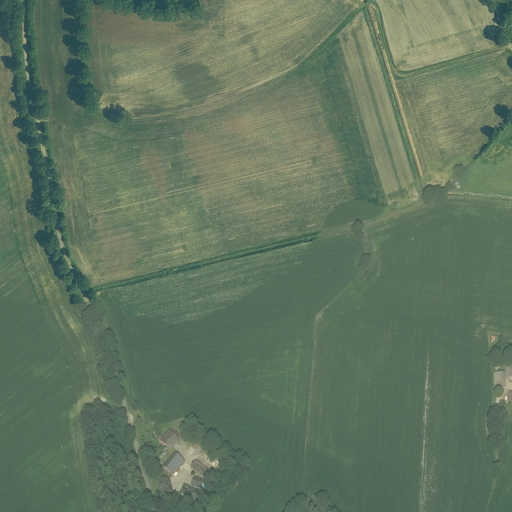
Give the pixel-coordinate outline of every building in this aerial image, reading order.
[(504,372),(493,373),(495,388),(505,388),(504,372)] [(161,442),(171,450),(180,439),(170,430),(161,442)] [(163,468),(173,476),(185,462),(174,453),(163,468)] [(210,470),(197,460),(190,468),(204,478),(210,470)] [(204,481),(194,477),(191,486),(201,490),(204,481)] [(163,495),(173,492),(170,478),(159,481),(163,495)] [(207,493),(185,485),(181,494),(203,503),(207,493)]
